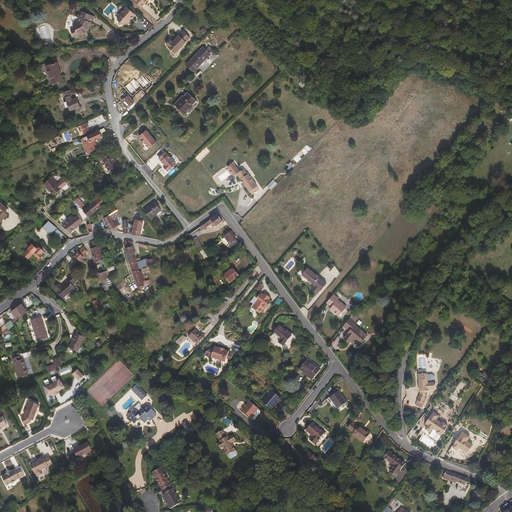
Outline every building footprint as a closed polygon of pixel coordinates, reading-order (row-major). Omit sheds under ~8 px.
[(154,0),(137,0),(136,2),(143,8),(150,0),(152,2),(154,0)] [(130,23),(136,16),(128,8),(122,15),(122,16),(119,20),(120,22),(120,25),(124,25),(126,26),(127,25),(132,25),(130,23)] [(90,33),(96,18),(83,13),(80,19),(81,20),(80,23),(75,25),(76,29),(73,31),(76,38),(79,37),(80,38),(86,35),(86,34),(90,33)] [(175,53),(190,38),(184,31),(180,35),(173,42),(171,40),(167,44),(169,46),(168,47),(175,53)] [(194,71),(211,53),(204,47),(186,64),(194,71)] [(72,82),(66,64),(55,68),(61,85),(72,82)] [(158,75),(152,69),(147,73),(154,80),(158,75)] [(130,105),(138,98),(129,88),(125,91),(128,95),(126,96),(126,95),(121,100),(124,102),(125,101),(130,105)] [(80,107),(76,98),(73,99),(72,99),(71,96),(72,95),(71,90),(64,93),(67,101),(69,107),(70,111),(80,107)] [(184,113),(197,100),(188,92),(184,96),(183,95),(174,104),(184,113)] [(89,131),(85,122),(80,125),(84,133),(89,131)] [(97,144),(95,140),(101,137),(100,133),(105,131),(104,128),(81,139),(88,154),(96,149),(94,145),(97,144)] [(156,142),(146,130),(138,136),(148,148),(156,142)] [(206,148),(196,157),(198,160),(209,151),(206,148)] [(174,163),(165,152),(157,159),(167,169),(174,163)] [(120,166),(114,157),(113,156),(111,153),(103,158),(110,171),(120,166)] [(259,189),(253,181),(247,174),(243,169),(241,170),(240,170),(238,171),(235,167),(234,168),(231,163),(227,166),(227,168),(233,176),(236,173),(241,180),(241,181),(242,183),(243,182),(252,194),(259,189)] [(62,188),(52,176),(44,183),(48,188),(49,187),(54,194),(62,188)] [(273,180),(267,186),(271,190),(277,183),(273,180)] [(85,206),(78,197),(75,200),(82,208),(85,206)] [(100,206),(104,203),(100,197),(95,201),(94,201),(89,205),(94,212),(100,207),(100,206)] [(150,218),(162,210),(155,201),(144,209),(150,218)] [(94,212),(89,205),(83,211),(89,217),(94,212)] [(114,220),(121,216),(119,211),(118,209),(117,210),(109,215),(116,227),(119,225),(117,222),(116,223),(114,220)] [(70,233),(83,222),(78,215),(74,218),(72,216),(67,220),(68,221),(62,226),(70,233)] [(116,227),(109,215),(104,218),(104,219),(103,219),(109,228),(110,228),(110,230),(111,230),(112,229),(114,230),(118,231),(116,227)] [(216,226),(222,222),(217,215),(210,219),(200,227),(202,230),(211,223),(213,225),(213,226),(214,226),(215,226),(215,227),(216,226)] [(131,227),(131,224),(128,223),(128,219),(123,220),(122,220),(124,226),(124,232),(129,234),(129,227),(131,227)] [(140,236),(143,222),(141,222),(141,220),(135,219),(132,234),(140,236)] [(63,234),(55,226),(49,221),(43,227),(51,235),(52,233),(58,239),(63,234)] [(236,239),(231,232),(224,237),(230,244),(236,239)] [(197,237),(193,239),(198,250),(202,248),(197,237)] [(41,254),(44,251),(39,247),(37,249),(32,245),(23,254),(28,259),(33,253),(39,259),(42,255),(41,254)] [(106,266),(100,246),(100,245),(99,246),(94,247),(91,248),(95,262),(96,262),(97,262),(97,264),(102,262),(102,263),(103,264),(104,266),(106,266)] [(136,261),(131,246),(125,248),(126,251),(130,263),(137,263),(139,269),(147,266),(147,267),(153,265),(153,259),(147,259),(137,261),(136,261)] [(82,259),(87,254),(86,250),(85,249),(84,247),(75,256),(86,267),(86,264),(82,260),(82,259)] [(205,260),(208,258),(204,249),(200,251),(205,260)] [(139,269),(137,263),(130,263),(133,271),(139,269)] [(330,263),(327,266),(331,270),(330,272),(336,277),(341,272),(330,263)] [(326,282),(306,266),(301,273),(314,283),(310,287),(316,292),(320,288),(320,289),(326,282)] [(238,275),(233,268),(224,275),(230,282),(238,275)] [(145,281),(141,271),(140,271),(139,269),(133,271),(139,287),(139,288),(145,285),(144,282),(145,281)] [(111,282),(107,271),(104,272),(96,274),(97,277),(99,282),(100,281),(102,286),(103,286),(105,291),(113,288),(111,282)] [(62,298),(74,288),(72,285),(76,281),(71,275),(66,279),(68,281),(61,288),(57,284),(54,287),(57,290),(57,291),(62,298)] [(258,291),(263,285),(260,282),(255,288),(258,291)] [(142,297),(137,291),(131,294),(136,300),(142,297)] [(260,313),(266,305),(268,307),(270,304),(270,303),(271,301),(269,299),(263,295),(262,294),(260,295),(257,298),(259,300),(250,311),(259,318),(261,314),(260,313)] [(338,315),(346,306),(337,299),(338,298),(333,294),(326,302),(329,304),(331,302),(333,304),(331,306),(330,308),(338,315)] [(25,313),(27,311),(25,309),(26,307),(24,303),(22,304),(21,304),(11,312),(12,313),(16,317),(13,319),(10,321),(12,323),(13,322),(25,313)] [(48,336),(42,316),(31,319),(38,339),(48,336)] [(366,336),(353,326),(355,324),(349,318),(342,327),(347,332),(345,334),(346,335),(342,339),(348,344),(351,339),(352,338),(354,340),(353,341),(358,346),(366,336)] [(286,343),(292,335),(280,325),(273,333),(281,339),(281,340),(279,342),(283,346),(286,343)] [(195,344),(203,336),(194,328),(187,336),(195,344)] [(77,350),(84,336),(77,332),(74,340),(73,339),(69,346),(77,350)] [(181,336),(176,342),(180,346),(185,340),(181,336)] [(225,358),(227,352),(228,351),(221,348),(221,347),(220,347),(218,347),(217,347),(213,346),(213,348),(210,347),(205,351),(204,353),(206,356),(210,356),(210,357),(224,362),(224,361),(225,358)] [(28,375),(23,359),(21,360),(20,356),(12,358),(18,378),(28,375)] [(418,372),(426,372),(426,356),(418,356),(418,372)] [(63,365),(60,358),(54,360),(55,364),(47,367),(49,372),(58,369),(57,367),(63,365)] [(311,381),(320,369),(307,358),(297,370),(311,381)] [(86,375),(79,369),(73,374),(80,381),(86,375)] [(435,389),(434,382),(427,383),(427,373),(417,374),(418,392),(420,392),(420,394),(415,404),(422,407),(427,397),(425,396),(425,392),(429,391),(429,390),(435,389)] [(62,390),(66,386),(61,379),(56,382),(55,382),(52,383),(52,385),(46,386),(49,395),(56,393),(57,395),(62,392),(61,391),(62,390)] [(137,384),(132,390),(142,401),(148,396),(137,384)] [(271,408),(281,397),(273,389),(263,401),(271,408)] [(347,404),(339,391),(329,398),(338,410),(347,404)] [(34,419),(40,404),(32,401),(26,416),(22,418),(26,424),(32,422),(33,419),(34,419)] [(250,418),(258,408),(249,401),(241,411),(250,418)] [(150,421),(156,415),(146,404),(138,412),(135,408),(125,418),(131,423),(132,422),(135,425),(140,419),(144,423),(148,419),(150,421)] [(191,410),(179,418),(188,431),(200,424),(191,410)] [(448,426),(442,422),(441,423),(437,420),(439,416),(433,412),(430,416),(429,416),(426,420),(424,424),(427,426),(424,429),(430,433),(432,429),(436,432),(435,433),(440,436),(441,435),(442,435),(447,428),(447,427),(448,426)] [(223,421),(227,426),(232,422),(227,417),(223,421)] [(325,433),(312,422),(305,430),(312,437),(309,440),(314,445),(325,433)] [(369,435),(362,430),(363,428),(359,425),(357,428),(351,424),(347,429),(353,433),(352,435),(363,443),(369,435)] [(234,451),(231,446),(230,443),(231,442),(233,442),(234,441),(231,435),(227,437),(226,436),(225,437),(221,430),(214,433),(219,442),(216,443),(219,449),(221,447),(226,456),(234,451)] [(472,445),(467,442),(470,437),(461,431),(458,437),(457,436),(452,444),(453,445),(452,447),(456,450),(458,447),(467,453),(472,445)] [(79,457),(93,449),(89,442),(74,449),(76,453),(73,454),(72,453),(68,455),(73,465),(78,463),(75,458),(78,456),(79,457)] [(396,477),(405,464),(388,450),(382,457),(394,466),(390,472),(396,477)] [(306,471),(317,459),(309,452),(304,457),(305,458),(299,464),(306,471)] [(42,469),(54,463),(50,455),(46,458),(45,457),(33,464),(37,472),(39,475),(44,473),(42,469)] [(21,477),(26,474),(22,467),(17,470),(17,469),(13,471),(12,471),(8,473),(3,475),(7,484),(12,482),(17,480),(16,480),(21,477)] [(172,485),(163,467),(153,472),(163,490),(169,487),(172,485)] [(467,478),(446,470),(443,478),(446,479),(447,478),(448,478),(451,479),(459,482),(459,484),(457,488),(465,492),(469,485),(465,483),(467,478)] [(182,503),(174,489),(171,489),(169,487),(163,490),(165,493),(163,494),(171,508),(171,509),(182,503)]
